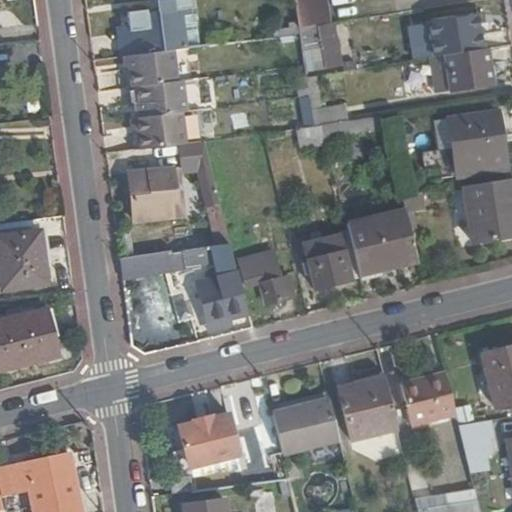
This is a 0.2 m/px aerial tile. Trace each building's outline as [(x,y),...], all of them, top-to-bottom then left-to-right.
[(176,50),(185,48),(180,11),(195,9),(193,0),(155,0),(157,10),(144,12),(143,9),(125,12),(127,25),(114,27),(119,58),(123,57),(128,57),(130,56),(173,50),(176,50)] [(292,0),(297,27),(318,24),(333,22),(328,0),(292,0)] [(298,32),(301,48),(312,46),(315,69),(325,69),(325,71),(332,71),(331,67),(342,66),(335,25),(319,27),(318,24),(297,27),(298,32)] [(490,83),(485,49),(429,57),(434,92),(490,83)] [(177,81),(173,50),(130,56),(128,57),(133,88),(134,88),(138,87),(177,81)] [(339,121),(349,120),(347,102),(322,106),(317,75),(306,76),(314,125),(322,124),(339,121)] [(182,81),(177,81),(138,87),(142,118),(181,112),(186,112),(182,81)] [(505,168),(496,110),(433,120),(438,148),(452,145),(457,176),(505,168)] [(176,145),(186,143),(181,112),(142,118),(138,119),(137,119),(141,150),(176,145)] [(385,132),(381,115),(349,120),(339,121),(341,138),(348,137),(385,132)] [(322,124),(327,145),(349,142),(348,137),(341,138),(339,121),(322,124)] [(314,125),(299,127),(303,149),(327,145),(322,124),(314,125)] [(232,246),(205,141),(189,143),(186,143),(176,145),(183,172),(200,168),(219,248),(229,247),(232,246)] [(396,165),(403,193),(411,191),(405,163),(396,165)] [(165,168),(168,189),(178,187),(176,167),(165,168)] [(169,197),(168,189),(165,168),(128,173),(134,221),(171,216),(170,202),(178,201),(177,196),(169,197)] [(416,175),(419,191),(433,188),(431,172),(416,175)] [(511,178),(462,186),(471,241),(511,235),(511,178)] [(401,196),(404,210),(421,208),(420,193),(401,196)] [(358,276),(417,262),(404,211),(346,225),(358,276)] [(251,244),(269,242),(267,222),(248,224),(251,244)] [(0,237),(0,279),(1,289),(46,283),(39,232),(0,237)] [(306,261),(344,252),(340,234),(302,243),(306,261)] [(208,322),(248,311),(238,271),(236,272),(229,247),(219,248),(212,249),(215,264),(219,277),(198,282),(208,322)] [(212,249),(168,254),(171,273),(212,268),(212,265),(215,264),(212,249)] [(242,271),(277,262),(274,251),(260,254),(260,256),(240,261),(242,271)] [(351,281),(344,252),(306,261),(313,290),(351,281)] [(286,298),(277,262),(242,271),(246,286),(260,282),(265,303),(286,298)] [(0,321),(0,370),(57,358),(47,311),(0,321)] [(511,345),(483,353),(497,407),(511,402),(511,345)] [(455,411),(445,374),(404,384),(414,422),(455,411)] [(398,428),(386,380),(341,391),(353,440),(398,428)] [(340,441),(330,403),(270,417),(271,419),(279,451),(280,455),(340,441)] [(179,469),(230,456),(219,415),(203,419),(203,416),(183,421),(184,424),(168,428),(179,469)] [(493,442),(489,422),(459,428),(471,473),(488,470),(486,455),(492,454),(490,442),(493,442)] [(30,511),(84,511),(72,452),(0,465),(0,487),(2,496),(27,492),(30,511)] [(170,478),(172,495),(190,493),(190,476),(170,478)] [(257,500),(258,511),(284,511),(283,497),(257,500)] [(479,511),(476,501),(417,511),(479,511)] [(226,511),(225,502),(184,507),(184,511),(226,511)]
